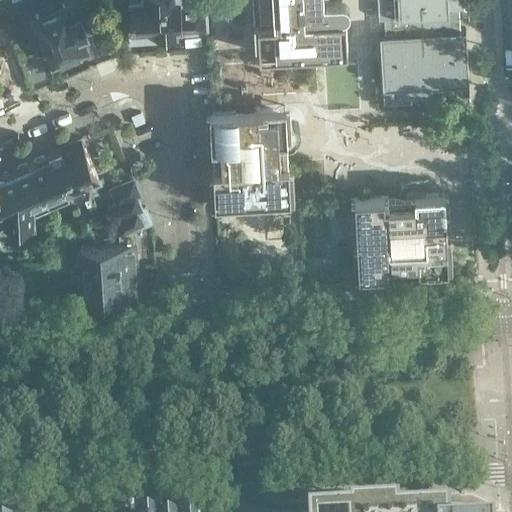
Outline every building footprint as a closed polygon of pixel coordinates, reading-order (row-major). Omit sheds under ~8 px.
[(1,0),(38,86),(112,55),(100,26),(105,24),(94,0),(1,0)] [(206,30),(205,4),(181,5),(181,0),(130,0),(132,34),(135,34),(141,36),(146,36),(152,33),(206,30)] [(253,0),(254,22),(255,47),(259,47),(259,52),(347,47),(345,16),(343,16),(343,15),(345,14),(346,13),(348,12),(349,10),(350,9),(350,8),(350,7),(350,6),(350,5),(349,3),(347,1),(345,0),(327,0),(322,0),(253,0)] [(464,6),(463,0),(377,0),(379,17),(384,16),(459,12),(459,7),(464,6)] [(470,97),(465,27),(460,27),(459,12),(384,16),(385,31),(379,32),(383,102),(416,100),(418,102),(420,103),(421,104),(424,104),(425,105),(427,104),(429,104),(430,104),(432,103),(434,101),(436,100),(437,99),(470,97)] [(0,65),(4,64),(6,70),(20,64),(9,39),(0,42),(0,65)] [(288,161),(287,142),(288,142),(287,134),(291,134),(290,104),(259,105),(259,106),(210,108),(215,202),(291,198),(289,161),(288,161)] [(100,181),(81,136),(30,158),(50,204),(69,196),(68,192),(87,184),(88,186),(100,181)] [(50,204),(30,158),(0,170),(0,223),(33,222),(33,212),(50,204)] [(140,192),(133,177),(111,186),(117,201),(135,193),(136,194),(140,192)] [(447,235),(446,219),(450,219),(448,189),(443,189),(443,190),(442,190),(418,191),(417,190),(416,191),(351,194),(352,223),(356,223),(356,224),(365,223),(365,228),(363,228),(364,235),(357,235),(358,239),(353,239),(355,270),(392,268),(392,267),(415,266),(415,267),(452,265),(451,235),(447,235)] [(141,207),(136,194),(135,193),(117,201),(110,204),(116,218),(141,207)] [(137,274),(134,232),(132,227),(151,219),(145,205),(141,207),(116,218),(122,231),(122,240),(114,241),(113,235),(96,236),(96,242),(80,243),(81,258),(75,259),(69,265),(70,277),(76,282),(82,282),(83,297),(129,295),(128,275),(137,274)] [(429,374),(429,400),(473,399),(473,373),(429,374)]
